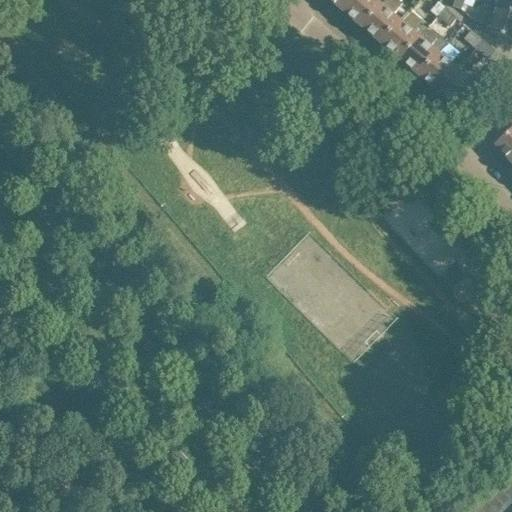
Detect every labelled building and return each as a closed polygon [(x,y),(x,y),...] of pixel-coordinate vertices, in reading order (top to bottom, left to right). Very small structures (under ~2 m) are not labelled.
[(328,0),(343,12),(354,0),(328,0)] [(354,0),(343,12),(362,29),(381,7),(373,0),(354,0)] [(381,7),(362,29),(382,45),(400,23),(391,15),(396,9),(400,3),(396,0),(386,0),(381,7)] [(465,0),(455,0),(453,8),(461,11),(465,0)] [(511,13),(511,0),(502,0),(499,9),(511,13)] [(400,3),(396,9),(405,17),(410,12),(400,3)] [(445,9),(438,17),(448,26),(455,18),(445,9)] [(490,33),(511,40),(511,13),(499,9),(491,33),(490,33)] [(400,23),(382,45),(401,61),(420,39),(428,30),(429,28),(410,12),(405,17),(400,23)] [(420,39),(401,61),(420,77),(439,55),(430,48),(439,36),(429,28),(428,30),(420,39)] [(472,32),(465,40),(477,50),(483,42),(472,32)] [(483,42),(477,50),(488,60),(495,52),(483,42)] [(458,72),(439,55),(420,77),(439,94),(458,72)] [(477,88),(458,72),(439,94),(459,110),(477,88)] [(511,132),(497,147),(511,163),(511,132)]
